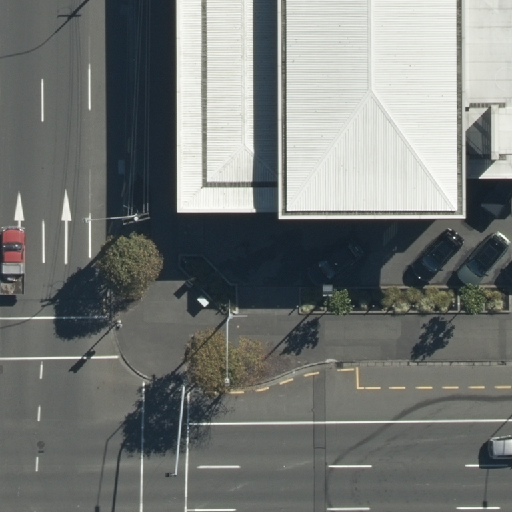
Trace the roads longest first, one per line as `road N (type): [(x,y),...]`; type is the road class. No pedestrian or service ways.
road 1 (secondary): [(45,487),(39,0)]
road 2 (primary): [(45,487),(511,484)]
